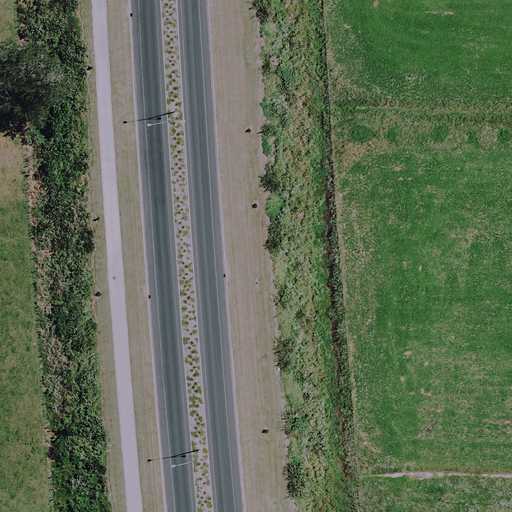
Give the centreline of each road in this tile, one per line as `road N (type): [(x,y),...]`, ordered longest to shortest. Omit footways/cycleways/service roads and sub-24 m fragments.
road 1 (secondary): [(192,0),(230,511)]
road 2 (secondary): [(184,511),(147,0)]
